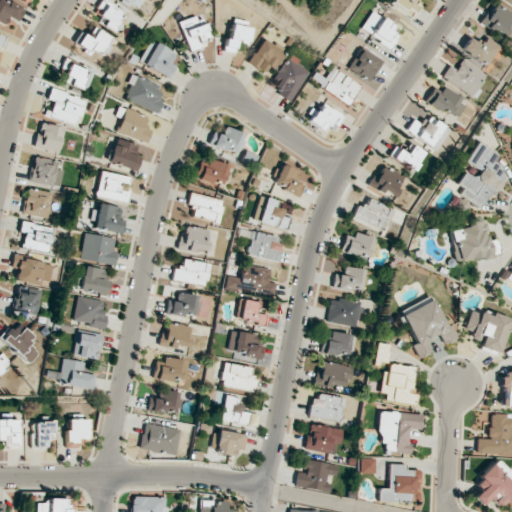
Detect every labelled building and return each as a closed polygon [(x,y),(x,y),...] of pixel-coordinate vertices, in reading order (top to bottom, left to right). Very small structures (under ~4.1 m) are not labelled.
[(24,8),(4,0),(0,0),(0,21),(5,24),(8,17),(18,21),(24,8)] [(105,19),(101,26),(114,33),(119,23),(116,22),(122,10),(104,0),(100,0),(93,12),(105,19)] [(124,0),(136,8),(141,0),(124,0)] [(420,0),(390,0),(389,1),(408,16),(420,0)] [(503,35),(511,17),(511,14),(490,3),(480,23),(503,35)] [(402,30),(371,10),(359,29),(389,49),(402,30)] [(199,14),(178,22),(189,51),(205,45),(203,39),(207,37),(199,14)] [(251,25),(231,20),(224,50),(233,52),(236,40),(247,43),(251,25)] [(498,45),(484,36),(479,45),(467,38),(459,51),(484,67),(498,45)] [(273,70),(283,51),(260,39),(247,64),(264,73),(267,66),(273,70)] [(175,54),(151,40),(138,61),(168,78),(175,66),(170,63),(175,54)] [(380,63),(360,48),(346,69),(366,83),(380,63)] [(286,55),(268,87),(291,100),(309,68),(286,55)] [(84,68),(63,59),(59,67),(66,70),(61,81),(84,90),(88,80),(81,77),(84,68)] [(485,75),(461,59),(454,69),(448,65),(442,75),(471,95),(485,75)] [(324,78),(314,72),(309,79),(348,104),(360,85),(330,67),(324,78)] [(156,112),(163,96),(154,93),(157,84),(131,73),(127,83),(130,84),(124,99),(156,112)] [(74,125),(83,100),(49,88),(45,99),(52,102),(47,115),(74,125)] [(458,118),(466,101),(440,89),(439,93),(431,89),(424,103),(458,118)] [(324,126),(334,131),(342,114),(318,103),(309,123),(323,129),(324,126)] [(115,132),(145,143),(150,130),(142,127),(146,116),(118,105),(114,116),(120,119),(115,132)] [(412,119),(404,131),(435,150),(448,130),(425,115),(419,124),(412,119)] [(34,148),(59,151),(62,127),(37,123),(34,148)] [(212,132),(207,145),(235,153),(241,133),(224,127),(222,135),(212,132)] [(140,157),(132,154),(135,145),(116,138),(107,160),(135,171),(140,157)] [(463,161),(478,170),(473,178),(462,171),(452,189),(480,206),(488,193),(489,194),(498,179),(497,178),(503,168),(492,162),(497,154),(475,141),(463,161)] [(388,155),(416,171),(421,163),(418,162),(424,152),(408,143),(403,152),(394,146),(388,155)] [(28,182),(59,186),(62,161),(32,157),(28,182)] [(226,167),(201,157),(192,178),(218,188),(226,167)] [(274,180),(282,183),(280,191),(298,196),(302,184),(295,182),(298,171),(279,165),(274,180)] [(369,186),(395,198),(404,176),(378,165),(369,186)] [(129,177),(100,171),(94,195),(125,203),(128,190),(126,189),(129,177)] [(51,193),(25,187),(20,213),(46,218),(51,193)] [(217,223),(223,201),(189,192),(185,206),(192,208),(190,216),(217,223)] [(393,210),(362,196),(353,218),(383,231),(393,210)] [(288,218),(279,215),(283,203),(264,197),(257,222),(285,230),(288,218)] [(123,220),(117,219),(119,207),(94,203),(90,228),(122,232),(123,220)] [(448,230),(453,262),(490,256),(489,253),(498,252),(495,239),(484,240),(481,216),(464,219),(465,227),(448,230)] [(51,228),(20,221),(17,231),(23,233),(20,246),(46,252),(51,228)] [(210,231),(182,224),(177,247),(204,254),(210,231)] [(244,253),(276,262),(282,240),(250,231),(244,253)] [(79,259),(113,265),(115,251),(111,251),(114,238),(83,233),(79,259)] [(375,241),(354,233),(353,237),(345,234),(338,251),(366,262),(375,241)] [(14,280),(39,285),(40,280),(48,281),(52,263),(12,256),(10,268),(16,269),(14,280)] [(170,280),(205,286),(209,263),(181,259),(180,267),(173,266),(170,280)] [(223,288),(272,296),(274,283),(267,282),(269,269),(242,265),(240,278),(225,276),(223,288)] [(107,294),(109,278),(102,277),(103,269),(82,266),(79,291),(107,294)] [(359,290),(364,270),(344,266),(342,275),(333,273),(330,287),(349,291),(349,288),(359,290)] [(511,266),(503,280),(511,285),(511,266)] [(14,312),(37,314),(40,289),(17,287),(14,312)] [(164,313),(192,318),(196,295),(177,292),(175,301),(166,299),(164,313)] [(101,327),(105,301),(75,296),(72,323),(101,327)] [(399,310),(414,344),(411,345),(417,358),(430,352),(424,339),(437,334),(442,345),(456,339),(450,324),(444,327),(431,296),(399,310)] [(325,321),(355,327),(359,303),(329,297),(325,321)] [(233,318),(264,325),(266,316),(256,314),(259,303),(237,299),(233,318)] [(509,320),(471,307),(462,332),(480,338),(477,347),(498,354),(509,320)] [(33,337),(16,322),(1,339),(28,363),(37,353),(26,344),(33,337)] [(188,349),(191,326),(166,323),(164,332),(160,331),(158,344),(188,349)] [(97,359),(102,335),(77,330),(72,355),(97,359)] [(258,359),(261,335),(228,331),(225,350),(242,352),(241,357),(258,359)] [(351,356),(354,335),(331,331),(329,342),(321,341),(319,352),(351,356)] [(386,363),(389,345),(376,343),(373,361),(386,363)] [(0,373),(9,368),(0,353),(0,373)] [(94,375),(81,373),(83,362),(60,358),(56,383),(92,389),(94,375)] [(163,362),(154,361),(152,378),(184,382),(187,361),(163,358),(163,362)] [(314,385),(347,389),(350,366),(322,362),(321,372),(316,371),(314,385)] [(218,386),(253,390),(254,377),(248,377),(249,367),(221,363),(218,386)] [(416,367),(388,363),(387,372),(381,371),(378,391),(384,391),(383,400),(411,403),(416,367)] [(511,373),(502,373),(501,408),(511,408),(511,373)] [(148,397),(145,410),(174,416),(179,393),(158,389),(157,399),(148,397)] [(343,398),(313,392),(308,416),(339,422),(343,398)] [(239,411),(240,398),(221,396),(218,421),(246,424),(247,412),(239,411)] [(421,414),(379,411),(377,450),(409,452),(410,443),(405,442),(406,429),(420,430),(421,414)] [(511,453),(511,414),(487,415),(487,438),(475,439),(475,455),(511,453)] [(76,447),(76,438),(87,438),(87,419),(65,418),(65,447),(76,447)] [(0,444),(18,445),(18,420),(0,419),(0,444)] [(29,447),(48,448),(48,439),(53,439),(53,423),(30,422),(29,447)] [(175,454),(178,428),(141,424),(138,450),(175,454)] [(339,429),(307,424),(304,450),(336,454),(339,429)] [(234,448),(242,449),(243,434),(217,431),(214,454),(234,456),(234,448)] [(329,492),(330,484),(324,483),(325,474),(334,475),(336,464),(297,458),(293,487),(329,492)] [(372,473),(373,458),(358,458),(358,473),(372,473)] [(511,510),(511,487),(508,483),(509,474),(495,459),(474,478),(474,500),(479,505),(484,500),(491,500),(497,507),(503,501),(511,511),(511,510)] [(386,488),(376,488),(376,502),(410,502),(410,487),(420,487),(420,470),(404,469),(404,464),(387,464),(386,488)] [(129,511),(161,511),(162,511),(165,511),(165,497),(130,496),(129,511)] [(69,511),(69,500),(37,500),(36,511),(69,511)]
